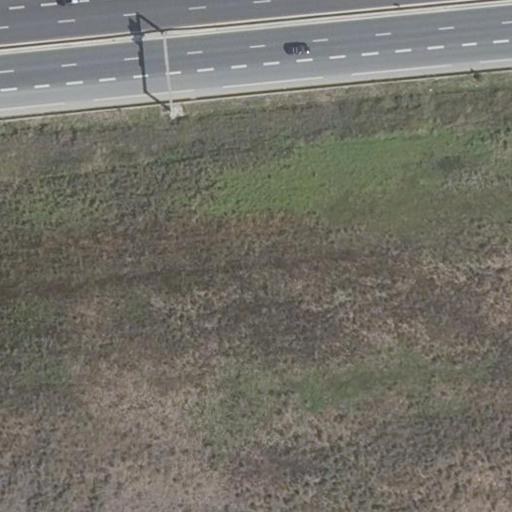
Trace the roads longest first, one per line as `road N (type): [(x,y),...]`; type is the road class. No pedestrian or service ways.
road 1 (unclassified): [(0,94),(275,52)]
road 2 (trunk): [(0,74),(275,52)]
road 3 (trunk): [(275,52),(511,29)]
road 4 (trunk): [(257,0),(47,19)]
